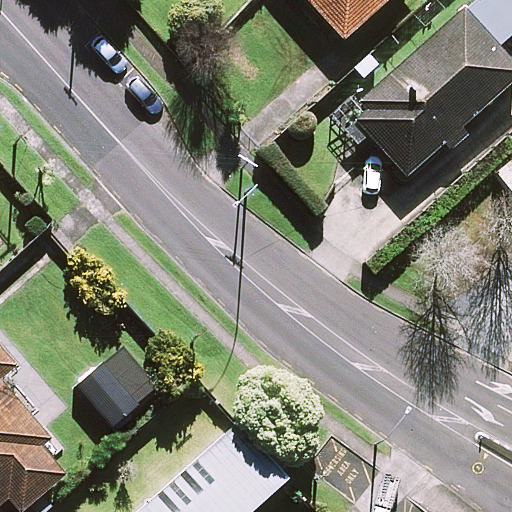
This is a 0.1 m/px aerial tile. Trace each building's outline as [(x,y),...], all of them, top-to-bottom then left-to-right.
[(300,0),(342,47),(395,0),(300,0)] [(469,142),(462,133),(511,88),(511,72),(495,53),(511,38),(511,0),(480,0),(372,96),(365,88),(329,120),(358,153),(370,143),(406,183),(446,147),(453,156),(469,142)] [(511,158),(489,178),(511,202),(511,158)] [(19,511),(24,511),(69,475),(47,448),(52,444),(1,382),(19,366),(0,342),(0,508),(10,501),(19,511)] [(254,402),(124,511),(242,511),(304,460),(254,402)]
